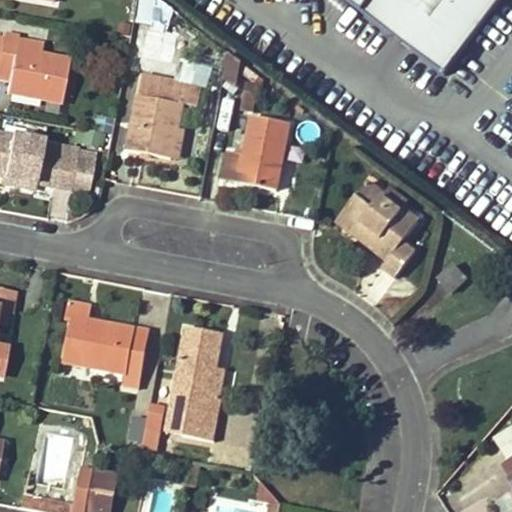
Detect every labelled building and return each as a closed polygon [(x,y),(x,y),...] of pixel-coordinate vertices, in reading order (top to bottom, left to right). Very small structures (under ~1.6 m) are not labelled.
[(136,0),(133,19),(168,25),(171,0),(136,0)] [(350,0),(443,66),(492,0),(350,0)] [(15,50),(17,41),(17,37),(2,34),(0,45),(0,77),(10,79),(7,94),(61,104),(69,60),(41,55),(15,50)] [(42,46),(17,41),(15,50),(41,55),(42,46)] [(241,62),(228,53),(223,78),(236,87),(241,62)] [(171,161),(178,129),(186,84),(142,75),(127,152),(171,161)] [(276,192),(288,125),(252,118),(245,156),(230,153),(224,183),(276,192)] [(76,129),(74,142),(100,146),(102,133),(76,129)] [(184,131),(178,129),(171,161),(178,162),(184,131)] [(0,179),(4,180),(33,185),(74,193),(81,154),(63,150),(41,147),(42,143),(0,135),(0,179)] [(32,191),(33,185),(4,180),(3,185),(32,191)] [(366,184),(355,198),(363,204),(348,225),(376,246),(373,251),(387,261),(382,269),(396,280),(416,254),(403,245),(419,223),(401,210),(400,212),(381,199),(383,197),(366,184)] [(363,204),(355,198),(334,227),(370,254),(373,251),(376,246),(348,225),(363,204)] [(438,283),(451,295),(466,281),(452,267),(438,283)] [(0,310),(10,312),(13,295),(0,292),(0,378),(5,351),(0,350),(0,310)] [(66,318),(71,319),(87,322),(90,309),(69,305),(66,318)] [(0,323),(7,325),(10,312),(0,310),(0,323)] [(87,322),(71,319),(62,363),(126,376),(123,387),(140,391),(143,372),(128,369),(136,330),(119,327),(119,332),(97,327),(97,324),(87,322)] [(210,400),(216,369),(222,336),(187,329),(170,412),(215,420),(219,402),(210,400)] [(151,333),(136,330),(128,369),(143,372),(151,333)] [(225,371),(216,369),(210,400),(219,402),(225,371)] [(158,374),(154,401),(167,403),(171,375),(158,374)] [(165,437),(210,445),(215,420),(170,412),(165,437)] [(149,414),(146,432),(161,436),(164,416),(149,414)] [(131,416),(128,438),(142,440),(145,417),(131,416)] [(511,430),(493,443),(507,464),(511,460),(511,430)] [(94,470),(86,509),(101,511),(111,511),(119,475),(94,470)] [(73,511),(74,509),(24,499),(22,511),(24,511),(73,511)]
